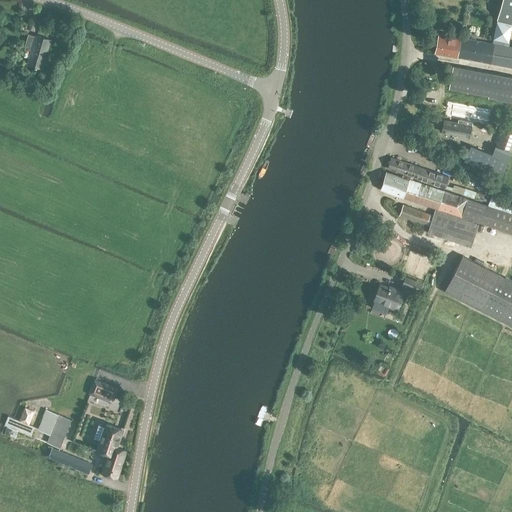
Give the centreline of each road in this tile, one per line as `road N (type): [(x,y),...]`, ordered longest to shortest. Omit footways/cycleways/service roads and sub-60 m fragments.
road 1 (unclassified): [(259,511),(288,396),(406,74),(407,0)]
road 2 (tertiary): [(130,511),(161,349),(275,92)]
road 3 (track): [(388,392),(453,249),(411,238),(366,195)]
road 4 (unclassified): [(47,0),(275,92)]
